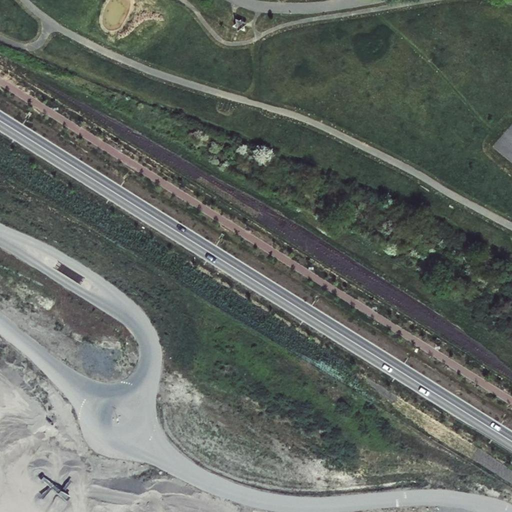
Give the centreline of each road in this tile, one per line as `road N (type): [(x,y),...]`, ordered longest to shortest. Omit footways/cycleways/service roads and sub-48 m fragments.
road 1 (secondary): [(511,441),(0,120)]
road 2 (track): [(503,511),(448,497),(319,506),(234,494),(167,459),(0,325)]
